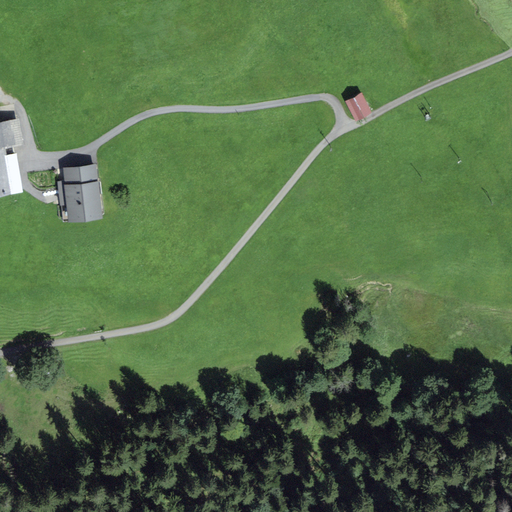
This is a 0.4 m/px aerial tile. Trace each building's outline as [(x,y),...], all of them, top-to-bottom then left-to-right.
[(346,99),(355,118),(368,111),(359,92),(346,99)] [(0,191),(20,188),(16,163),(1,165),(0,156),(0,144),(4,143),(21,141),(17,120),(0,122),(0,191)] [(15,154),(6,156),(4,143),(0,144),(0,156),(1,165),(16,163),(15,154)] [(70,214),(100,211),(98,193),(96,181),(94,164),(65,168),(65,169),(70,214)] [(57,170),(63,216),(58,217),(63,219),(100,215),(104,211),(100,212),(100,211),(70,214),(65,169),(57,170)] [(47,360),(41,369),(49,374),(55,366),(47,360)]
